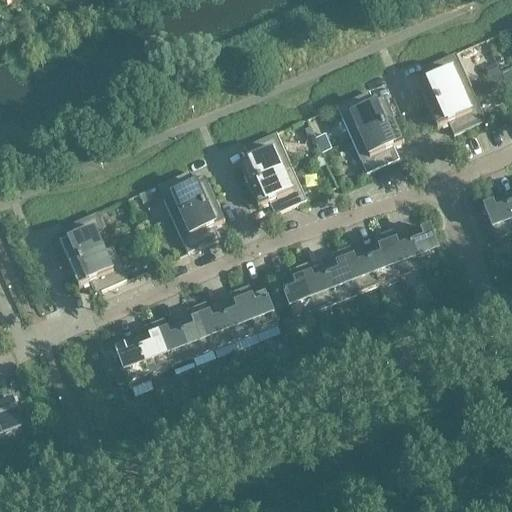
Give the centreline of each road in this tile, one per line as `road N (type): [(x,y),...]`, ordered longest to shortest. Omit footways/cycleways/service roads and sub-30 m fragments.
road 1 (tertiary): [(24,511),(503,323)]
road 2 (residential): [(72,335),(258,255)]
road 3 (residential): [(258,255),(441,184)]
road 4 (residential): [(503,323),(441,184)]
road 5 (residential): [(258,255),(204,124)]
road 6 (residential): [(441,184),(393,73)]
